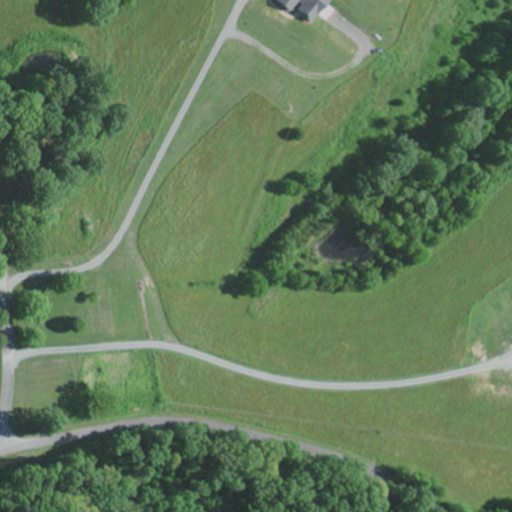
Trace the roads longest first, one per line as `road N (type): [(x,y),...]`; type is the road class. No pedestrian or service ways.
road 1 (residential): [(435,511),(377,468),(201,424),(152,424),(0,451)]
road 2 (residential): [(0,419),(10,343),(0,245)]
